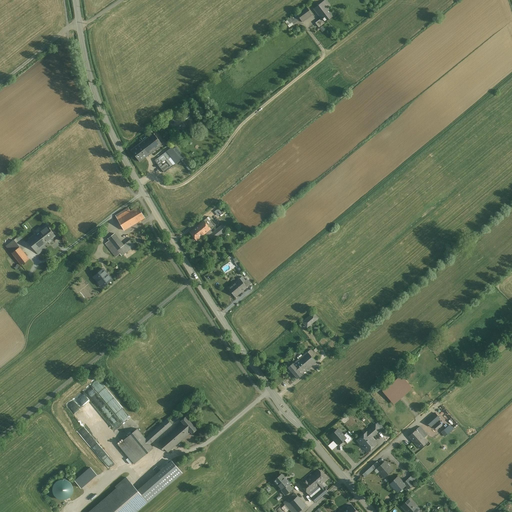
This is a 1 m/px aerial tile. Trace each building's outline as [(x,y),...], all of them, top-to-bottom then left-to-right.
[(323,2),(313,9),(321,19),(324,23),(333,16),(327,8),(323,2)] [(290,27),(301,20),(303,22),(314,14),(309,6),(286,22),(290,27)] [(319,27),(324,23),(321,19),(316,23),(319,27)] [(153,133),(131,150),(139,161),(162,144),(153,133)] [(171,148),(155,161),(164,173),(181,160),(171,148)] [(138,207),(118,219),(124,230),(144,218),(138,207)] [(198,225),(205,233),(215,226),(208,217),(198,225)] [(46,225),(27,241),(35,251),(42,244),(54,235),(46,225)] [(198,225),(190,232),(196,240),(205,233),(198,225)] [(221,225),(208,236),(213,241),(226,230),(221,225)] [(107,229),(96,237),(99,240),(109,232),(107,229)] [(124,245),(115,234),(109,239),(110,241),(118,251),(124,246),(124,245)] [(13,240),(6,246),(12,253),(19,247),(13,240)] [(124,245),(124,246),(118,251),(120,254),(122,256),(134,246),(130,240),(124,245)] [(118,251),(110,241),(106,245),(116,257),(120,254),(118,251)] [(45,248),(42,244),(35,251),(37,254),(45,248)] [(19,247),(12,253),(21,265),(28,259),(19,247)] [(32,263),(28,259),(21,265),(19,266),(22,270),(32,263)] [(103,269),(93,277),(102,288),(112,280),(103,269)] [(242,277),(229,288),(235,297),(249,285),(245,281),(242,277)] [(313,313),(303,322),(307,327),(317,318),(313,313)] [(301,374),(318,359),(315,356),(313,358),(312,357),(307,352),(293,364),(301,374)] [(292,363),(288,367),(291,371),(294,375),(297,379),(302,374),(301,374),(293,364),(292,363)] [(394,404),(414,388),(403,374),(383,390),(394,404)] [(87,401),(82,405),(98,422),(101,420),(103,422),(106,419),(103,416),(102,416),(95,408),(92,404),(91,406),(87,401)] [(435,414),(426,421),(431,427),(439,419),(435,414)] [(197,429),(186,417),(181,421),(182,422),(191,432),(192,434),(197,429)] [(172,425),(167,419),(145,438),(150,444),(172,425)] [(168,452),(191,432),(182,422),(159,442),(168,452)] [(367,432),(371,437),(380,430),(376,424),(367,432)] [(445,436),(455,429),(452,424),(441,431),(445,436)] [(420,427),(416,429),(424,438),(427,435),(420,427)] [(153,448),(150,444),(145,438),(137,429),(118,445),(134,464),(153,448)] [(416,429),(408,436),(419,449),(428,442),(424,438),(416,429)] [(334,433),(331,436),(334,440),(335,440),(339,444),(344,440),(346,438),(344,435),(338,430),(335,433),(334,433)] [(367,432),(357,440),(367,452),(377,444),(371,437),(367,432)] [(346,438),(344,440),(347,443),(352,439),(347,433),(344,435),(346,438)] [(333,450),(338,445),(334,440),(329,445),(333,450)] [(175,466),(171,461),(153,477),(157,481),(175,466)] [(375,470),(377,469),(376,468),(380,465),(377,461),(372,466),(375,470)] [(380,465),(376,468),(377,469),(384,477),(392,470),(384,461),(380,465)] [(326,479),(318,469),(300,485),(308,494),(318,487),(321,484),(326,479)] [(281,474),(274,480),(282,490),(281,491),(285,495),(292,489),(289,484),(281,474)] [(134,511),(147,502),(126,477),(115,487),(117,489),(90,511),(134,511)] [(398,477),(390,484),(397,492),(405,486),(405,485),(403,483),(398,477)] [(73,499),(74,480),(56,479),(55,498),(73,499)] [(403,483),(405,485),(405,486),(408,489),(413,484),(408,479),(403,483)] [(324,487),(323,487),(320,490),(311,497),(315,502),(328,491),(324,487)] [(297,497),(295,494),(285,503),(292,511),(303,511),(308,508),(297,497)] [(416,511),(419,509),(410,499),(406,503),(407,505),(405,507),(408,510),(406,511),(416,511)] [(45,507),(51,511),(53,511),(57,508),(49,502),(45,507)]
